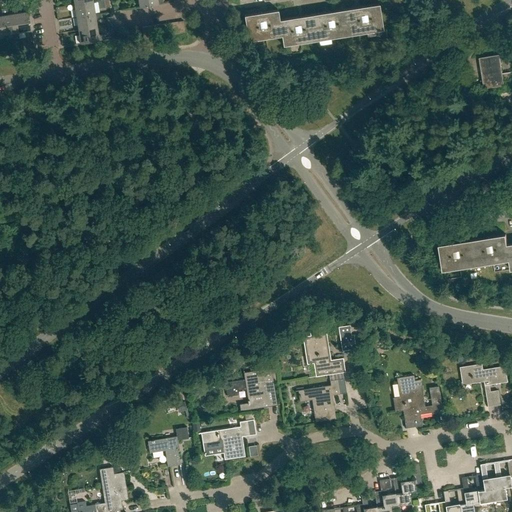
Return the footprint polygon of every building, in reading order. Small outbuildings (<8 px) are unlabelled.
[(76,17),(100,13),(95,14),(93,1),(74,4),(76,17)] [(345,8),(349,34),(366,32),(383,29),(379,8),(379,3),(359,6),(356,7),(345,8)] [(18,32),(15,13),(7,14),(6,8),(1,8),(2,15),(5,34),(18,32)] [(333,37),(349,34),(345,8),(335,10),(330,11),(312,14),(316,40),(333,37)] [(279,19),(278,9),(266,11),(262,12),(244,15),(248,40),(281,35),(282,35),(279,19)] [(15,13),(18,32),(31,30),(28,11),(15,13)] [(78,30),(97,27),(96,19),(101,18),(100,13),(76,17),(78,30)] [(300,42),(316,40),(312,14),(302,15),(298,16),(279,19),(282,35),(281,35),(283,45),(300,42)] [(97,27),(78,30),(80,43),(99,40),(103,39),(102,34),(98,34),(97,27)] [(511,76),(511,71),(502,73),(499,54),(479,57),(483,80),(484,88),(504,85),(503,78),(511,76)] [(488,263),(509,260),(507,244),(505,234),(485,237),(482,238),(472,240),(476,265),(488,263)] [(465,267),(476,265),(472,240),(462,241),(459,242),(439,245),(443,270),(465,267)] [(351,335),(349,325),(338,327),(342,351),(355,348),(353,334),(351,335)] [(329,374),(342,372),(345,372),(343,358),(331,360),(325,326),(309,328),(310,335),(303,336),(307,364),(315,363),(317,376),(329,374)] [(484,385),(489,384),(507,381),(504,366),(482,369),(481,363),(459,367),(462,382),(471,380),(471,382),(473,382),(473,380),(483,378),(484,385)] [(275,391),(272,368),(244,372),(245,379),(225,382),(227,396),(238,395),(237,390),(246,389),(248,399),(247,400),(248,403),(239,404),(240,411),(270,406),(268,392),(275,391)] [(342,372),(329,374),(330,385),(298,390),(300,401),(311,399),(315,422),(336,418),(332,394),(346,392),(344,378),(343,378),(342,372)] [(413,380),(412,375),(414,375),(414,374),(396,377),(396,378),(397,378),(400,396),(394,397),(396,411),(403,410),(405,428),(421,425),(420,414),(442,410),(438,385),(429,387),(432,405),(423,406),(419,379),(413,380)] [(489,384),(484,385),(485,392),(487,406),(500,404),(498,390),(490,391),(489,384)] [(250,435),(255,434),(256,434),(254,424),(254,419),(247,420),(239,421),(240,426),(201,432),(203,450),(224,447),(226,459),(243,456),(241,442),(239,443),(238,437),(250,435)] [(178,443),(177,440),(188,438),(186,427),(175,428),(176,436),(147,441),(149,452),(165,450),(167,466),(180,464),(176,444),(178,443)] [(491,489),(493,499),(506,497),(505,487),(511,486),(510,478),(511,477),(511,470),(509,471),(509,475),(500,476),(498,461),(493,462),(495,477),(497,488),(491,489)] [(395,494),(397,504),(410,502),(409,492),(416,490),(415,484),(421,483),(418,463),(411,464),(413,480),(405,481),(404,476),(408,476),(407,465),(397,467),(399,477),(400,477),(402,493),(395,494)] [(497,488),(495,477),(487,479),(484,463),(479,464),(483,488),(484,488),(484,490),(477,491),(479,501),(493,499),(491,489),(497,488)] [(114,473),(113,466),(101,468),(106,502),(86,505),(85,501),(69,504),(70,511),(70,510),(70,511),(92,511),(96,511),(95,511),(121,511),(119,500),(128,499),(124,471),(114,473)] [(184,474),(187,486),(200,483),(197,471),(184,474)] [(391,511),(390,505),(397,504),(395,494),(402,493),(400,477),(399,477),(392,478),(395,493),(386,495),(385,489),(391,488),(389,478),(379,480),(381,490),(383,506),(377,507),(377,511),(391,511)] [(466,503),(459,504),(460,511),(474,511),(473,503),(479,501),(477,491),(484,490),(484,488),(483,488),(476,490),(477,491),(468,492),(466,477),(464,477),(461,477),(463,487),(463,488),(465,498),(466,503)] [(377,511),(377,507),(383,506),(381,490),(374,492),(377,507),(368,508),(365,493),(361,494),(362,504),(363,504),(363,511),(377,511)] [(465,498),(464,498),(457,499),(458,504),(450,506),(447,490),(442,491),(444,501),(445,501),(446,511),(460,511),(459,504),(466,503),(465,498)]
